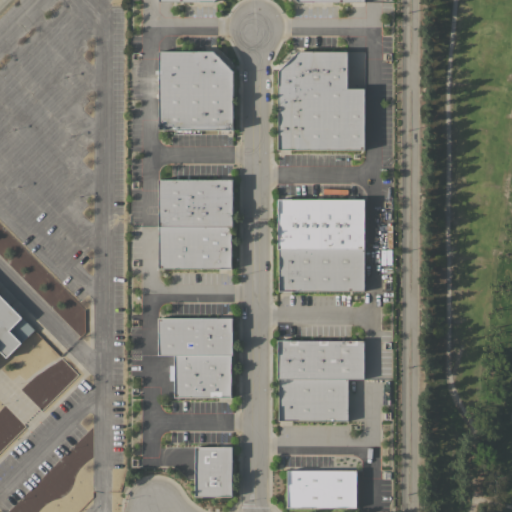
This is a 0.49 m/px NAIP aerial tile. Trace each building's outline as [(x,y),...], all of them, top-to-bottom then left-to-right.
[(232,129),(158,129),(158,50),(212,50),(232,70),(232,129)] [(346,51),(346,88),(364,88),(363,149),(277,149),(278,70),(298,51),(346,51)] [(158,226),(158,179),(232,179),(232,226),(230,226),(158,226)] [(277,249),(277,199),(363,199),(363,248),(278,249),(277,249)] [(230,268),(158,268),(158,226),(230,226),(230,268)] [(363,290),(278,290),(278,249),(363,248),(363,290)] [(0,295),(34,330),(6,357),(0,351),(0,295)] [(157,355),(157,317),(232,317),(232,354),(230,354),(173,355),(157,355)] [(277,379),(277,340),(363,340),(363,379),(347,378),(278,379),(277,379)] [(230,397),(173,397),(173,355),(230,354),(230,397)] [(347,420),(278,420),(278,379),(347,378),(347,420)] [(0,447),(23,427),(4,406),(0,409),(0,447)] [(231,496),(194,496),(194,446),(231,446),(231,496)] [(355,470),(355,507),(286,507),(286,470),(355,470)]
